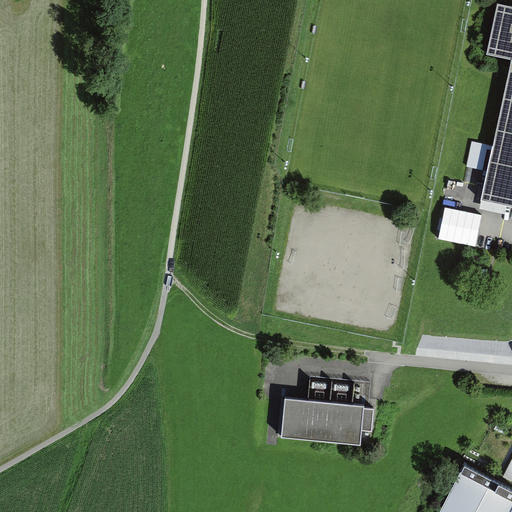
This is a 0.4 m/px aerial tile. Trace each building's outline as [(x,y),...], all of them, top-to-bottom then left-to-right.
[(511,60),(511,7),(494,4),(483,54),(506,60),(511,60)] [(486,150),(511,155),(511,60),(506,60),(486,150)] [(511,155),(486,150),(476,198),(480,199),(505,205),(511,206),(511,155)] [(505,205),(480,199),(478,210),(503,215),(505,205)] [(445,206),(439,238),(477,245),(483,213),(445,206)] [(283,422),(281,436),(361,444),(362,429),(372,430),(375,407),(369,406),(365,406),(365,404),(353,403),(331,401),(309,399),(285,397),(283,422)] [(511,511),(511,491),(505,488),(461,465),(456,474),(462,477),(443,511),(511,511)]
